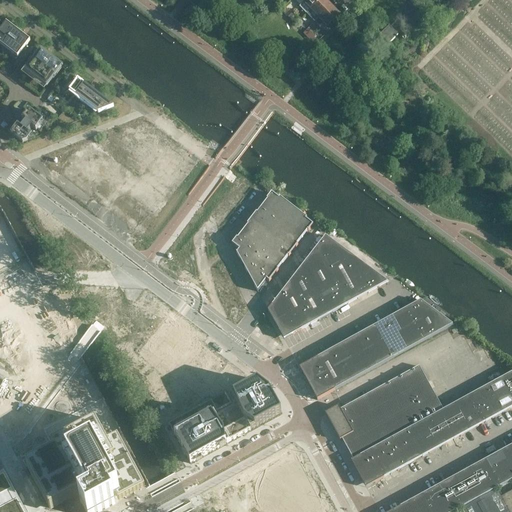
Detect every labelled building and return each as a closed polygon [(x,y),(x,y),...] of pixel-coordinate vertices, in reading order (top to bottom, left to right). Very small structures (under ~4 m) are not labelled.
[(311,10),(322,0),(306,0),(304,3),(311,10)] [(319,18),(331,6),(324,0),(322,0),(311,10),(319,18)] [(303,3),(297,9),(304,16),(310,10),(303,3)] [(327,27),(340,16),(331,6),(319,18),(327,27)] [(392,31),(389,28),(385,23),(376,32),(381,37),(384,40),(389,45),(398,37),(397,36),(392,31)] [(29,44),(5,26),(0,32),(0,41),(2,43),(13,51),(11,53),(18,58),(29,44)] [(23,73),(46,90),(62,69),(40,52),(23,73)] [(71,91),(100,113),(113,108),(84,86),(87,84),(80,78),(71,91)] [(8,125),(15,116),(10,112),(3,121),(8,125)] [(35,139),(28,134),(32,129),(36,132),(37,130),(43,122),(29,112),(27,114),(26,113),(22,118),(24,119),(11,136),(23,145),(27,143),(29,142),(35,139)] [(69,161),(78,169),(90,155),(81,147),(69,161)] [(282,223),(293,208),(279,198),(279,199),(275,196),(272,194),(269,198),(269,197),(267,200),(267,201),(262,207),(282,223)] [(282,223),(262,207),(257,214),(256,213),(252,219),(272,235),(282,223)] [(310,223),(306,220),(306,219),(307,220),(307,219),(293,208),(282,223),(302,238),(307,232),(308,232),(310,229),(309,229),(312,225),(310,223)] [(272,235),(252,219),(247,225),(248,226),(243,233),(263,248),(272,235)] [(302,238),(282,223),(272,235),(293,251),(298,245),(297,245),(302,238)] [(253,261),(263,248),(243,233),(238,239),(237,239),(235,241),(236,242),(233,245),(239,251),(237,254),(237,253),(236,253),(246,270),(253,261)] [(293,251),(272,235),(263,248),(283,263),(288,257),(289,257),(293,251)] [(387,283),(325,237),(317,247),(349,305),(389,282),(387,283)] [(349,305),(317,247),(303,266),(329,315),(349,305)] [(283,263),(263,248),(253,261),(274,277),(278,271),(278,270),(283,263)] [(274,277),(253,261),(246,270),(258,292),(258,291),(266,280),(269,283),(274,277)] [(329,315),(303,266),(288,285),(310,326),(329,315)] [(310,326),(288,285),(268,311),(274,323),(284,341),(293,336),(293,335),(310,326)] [(453,326),(421,302),(405,310),(423,342),(453,326)] [(423,342),(405,310),(390,319),(408,351),(423,342)] [(408,351),(390,319),(373,328),(391,360),(408,351)] [(391,360),(373,328),(357,336),(375,369),(391,360)] [(375,369),(357,336),(342,345),(359,377),(375,369)] [(359,377),(342,345),(326,354),(344,386),(359,377)] [(344,386),(326,354),(300,368),(317,401),(344,386)] [(411,429),(426,421),(442,412),(443,411),(419,367),(411,372),(340,411),(339,407),(325,414),(335,432),(340,441),(342,440),(353,460),(380,446),(395,438),(411,429)] [(511,373),(503,378),(511,393),(511,373)] [(511,408),(511,393),(503,378),(488,387),(503,414),(511,408)] [(174,423),(169,425),(172,432),(175,436),(177,440),(179,443),(181,447),(183,452),(185,455),(190,465),(241,437),(245,435),(281,414),(276,405),(275,402),(270,394),(270,393),(252,379),(225,395),(230,405),(217,412),(211,402),(174,423)] [(503,414),(488,387),(473,395),(487,422),(503,414)] [(487,422),(473,395),(457,404),(472,431),(487,422)] [(472,431),(457,404),(443,411),(442,412),(456,439),(472,431)] [(456,439),(442,412),(426,421),(441,448),(456,439)] [(441,448),(426,421),(411,429),(425,456),(441,448)] [(55,453),(26,468),(46,505),(83,486),(86,491),(90,498),(80,503),(85,511),(101,511),(115,505),(113,500),(115,499),(142,484),(121,445),(110,451),(99,429),(85,437),(81,430),(51,446),(55,453)] [(425,456),(411,429),(395,438),(410,465),(425,456)] [(410,465),(395,438),(380,446),(394,473),(410,465)] [(394,473),(380,446),(353,460),(351,462),(366,489),(394,473)] [(511,446),(503,451),(511,467),(511,446)] [(511,482),(511,467),(503,451),(488,460),(503,487),(511,482)] [(503,487),(488,460),(472,468),(487,496),(497,491),(503,487)] [(487,496),(472,468),(457,477),(472,504),(487,496)] [(472,504),(457,477),(441,485),(456,511),(458,511),(462,510),(472,504)] [(23,511),(6,479),(0,482),(0,511),(23,511)] [(456,511),(441,485),(426,494),(435,511),(456,511)] [(508,511),(501,498),(497,491),(487,496),(472,504),(462,510),(462,511),(508,511)] [(511,511),(511,491),(501,498),(508,511),(511,511)] [(435,511),(426,494),(410,502),(415,511),(435,511)] [(462,511),(462,510),(458,511),(415,511),(410,502),(392,511),(462,511)]
